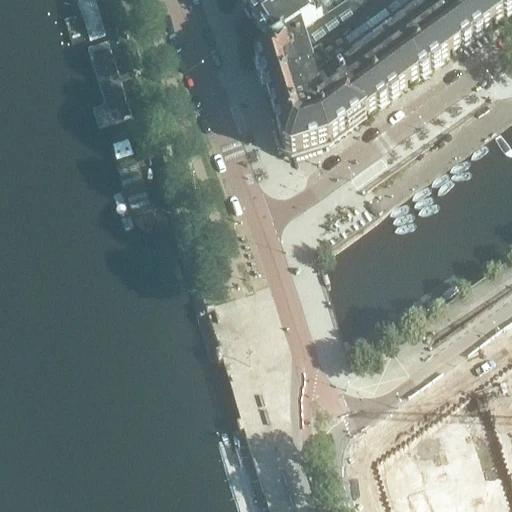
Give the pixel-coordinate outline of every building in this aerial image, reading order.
[(97,0),(77,0),(92,44),(110,38),(97,0)] [(236,0),(244,11),(259,0),(236,0)] [(258,33),(304,0),(259,0),(244,11),(258,33)] [(344,0),(347,4),(315,27),(273,56),(257,66),(266,96),(309,83),(329,69),(319,55),(340,40),(362,24),(383,9),(395,0),(344,0)] [(273,56),(315,27),(305,12),(312,7),(306,0),(304,0),(258,33),(273,56)] [(451,60),(408,0),(395,0),(383,9),(430,75),(432,74),(435,75),(441,72),(440,68),(451,60)] [(472,45),(440,0),(408,0),(451,60),(462,52),(466,54),(471,50),(471,46),(472,45)] [(494,30),(472,0),(440,0),(472,45),(474,44),(478,45),(483,41),(483,37),(494,30)] [(511,11),(503,0),(472,0),(494,30),(504,22),(508,23),(511,20),(511,11)] [(511,0),(503,0),(511,11),(511,0)] [(430,75),(383,9),(362,24),(409,90),(420,83),(424,84),(429,80),(429,76),(430,75)] [(409,90),(362,24),(340,40),(361,69),(388,106),(390,104),(393,106),(398,102),(398,98),(409,90)] [(113,125),(134,118),(112,43),(90,49),(113,125)] [(367,121),(343,88),(334,94),(328,86),(337,79),(329,69),(309,83),(266,96),(276,128),(318,116),(328,148),(329,148),(367,121)] [(388,106),(361,69),(345,81),(341,76),(337,79),(328,86),(334,94),(343,88),(367,121),(378,113),(381,114),(387,111),(386,107),(388,106)] [(328,148),(318,116),(276,128),(285,155),(292,159),(328,148)] [(110,145),(111,147),(134,226),(136,228),(138,230),(141,232),(143,234),(146,235),(148,236),(151,237),(152,236),(154,234),(155,232),(156,230),(156,228),(157,226),(157,224),(157,222),(157,220),(156,218),(131,140),(131,138),(130,137),(128,135),(127,134),(125,133),(124,133),(122,133),(120,133),(118,133),(117,133),(115,134),(114,135),(112,137),(111,138),(111,140),(110,142),(110,143),(110,145)] [(511,511),(511,376),(382,471),(394,511),(511,511)]
